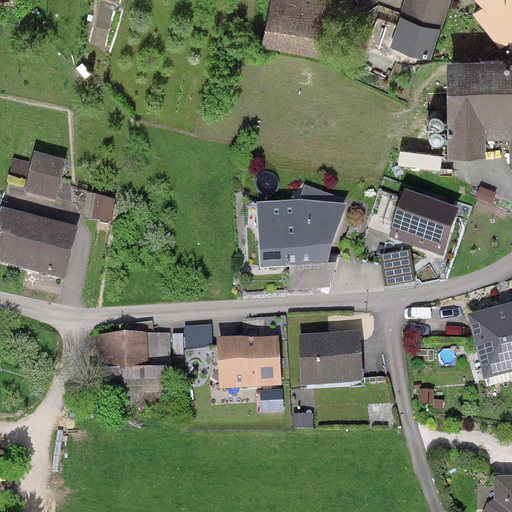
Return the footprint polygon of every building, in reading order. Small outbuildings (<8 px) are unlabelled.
[(329,0),(270,0),(262,48),(319,58),(329,0)] [(405,0),(390,49),(432,62),(451,0),(405,0)] [(511,0),(474,0),(482,8),(472,14),(500,49),(511,40),(511,0)] [(511,65),(509,65),(448,65),(448,159),(485,159),(485,142),(510,142),(510,166),(511,166),(511,65)] [(35,150),(24,191),(56,199),(66,159),(35,150)] [(30,162),(15,158),(10,176),(25,180),(30,162)] [(305,185),(300,199),(343,203),(344,198),(305,185)] [(497,193),(481,186),(476,197),(492,204),(497,193)] [(405,189),(389,237),(443,255),(459,207),(405,189)] [(88,192),(83,216),(111,222),(116,198),(88,192)] [(300,199),(257,201),(260,268),(329,262),(332,243),(346,203),(343,203),(300,199)] [(79,226),(2,206),(0,212),(0,261),(66,278),(79,226)] [(415,281),(410,249),(380,254),(385,286),(415,281)] [(511,302),(468,314),(485,379),(486,378),(511,371),(511,302)] [(212,324),(183,326),(184,349),(213,348),(212,324)] [(361,330),(300,333),(302,385),(364,382),(361,330)] [(170,332),(96,334),(97,366),(87,366),(88,404),(172,402),(170,332)] [(280,334),(217,337),(220,388),(282,385),(280,334)] [(511,379),(511,371),(486,378),(488,385),(511,379)] [(284,410),(283,389),(260,390),(261,411),(284,410)] [(433,389),(420,389),(420,403),(433,403),(433,389)] [(313,413),(294,413),(294,428),(314,428),(313,413)] [(511,511),(511,475),(495,475),(494,499),(487,504),(483,511),(511,511)]
